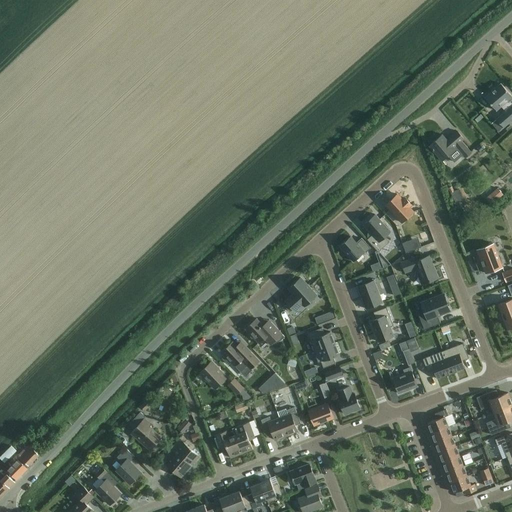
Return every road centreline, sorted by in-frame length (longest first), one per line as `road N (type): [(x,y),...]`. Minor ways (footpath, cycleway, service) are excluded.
road 1 (unclassified): [(61,440),(180,318),(511,16)]
road 2 (residential): [(317,240),(394,169),(414,171),(494,376)]
road 3 (residential): [(223,478),(185,364),(317,240)]
road 4 (residential): [(317,240),(386,416)]
